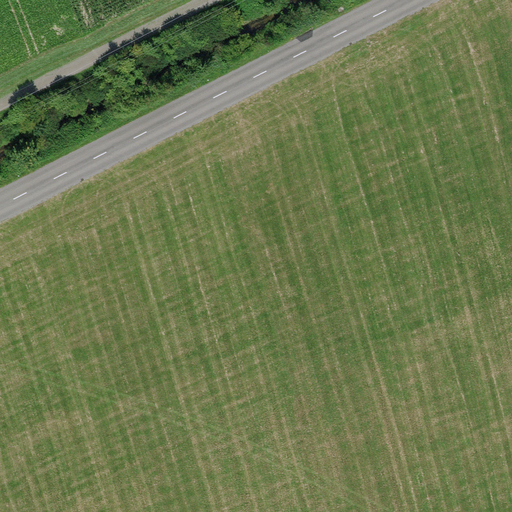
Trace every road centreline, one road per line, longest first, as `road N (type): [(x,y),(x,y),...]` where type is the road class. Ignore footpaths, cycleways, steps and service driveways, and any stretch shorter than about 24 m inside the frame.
road 1 (unclassified): [(408,0),(0,206)]
road 2 (track): [(0,105),(209,0)]
